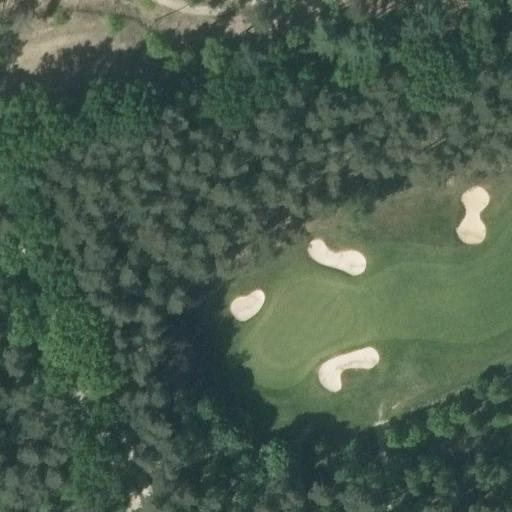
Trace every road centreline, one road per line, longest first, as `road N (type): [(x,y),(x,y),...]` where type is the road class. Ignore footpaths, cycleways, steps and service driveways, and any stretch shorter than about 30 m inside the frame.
road 1 (track): [(511,22),(297,58),(127,73),(0,102)]
road 2 (track): [(0,182),(136,511)]
